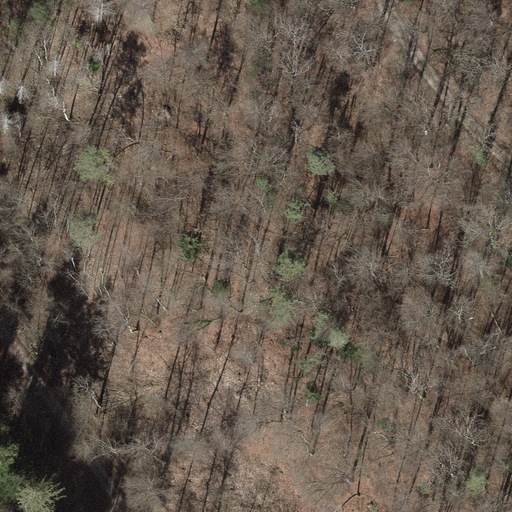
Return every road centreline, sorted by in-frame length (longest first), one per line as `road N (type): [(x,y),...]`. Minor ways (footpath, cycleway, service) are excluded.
road 1 (track): [(470,511),(419,391),(391,282),(372,160),(378,36),(370,0)]
road 2 (track): [(122,511),(0,325)]
road 3 (track): [(408,0),(439,53),(511,141)]
